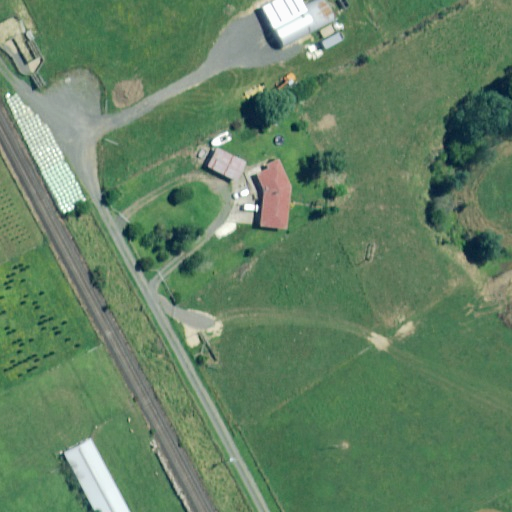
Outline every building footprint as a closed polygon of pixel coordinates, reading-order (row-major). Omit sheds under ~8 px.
[(330,22),(318,0),(316,0),(300,9),(312,32),(330,22)] [(244,162),(211,146),(201,166),(234,182),(244,162)] [(263,167),(265,171),(252,178),(261,192),(258,227),(282,229),(286,185),(277,164),(275,160),(263,167)] [(247,237),(240,228),(232,218),(214,232),(222,242),(228,251),(247,237)] [(127,511),(89,440),(63,454),(93,511),(127,511)]
